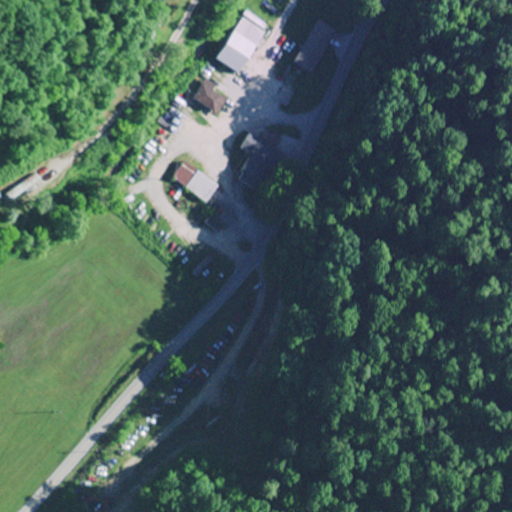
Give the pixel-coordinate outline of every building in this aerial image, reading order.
[(215,61),(239,74),(263,31),(239,17),(215,61)] [(313,73),(336,30),(317,20),(294,63),(313,73)] [(206,81),(193,97),(214,114),(228,98),(206,81)] [(282,139),(268,131),(263,141),(250,134),(242,149),(252,155),(238,179),(258,191),(280,153),(275,150),(282,139)] [(219,186),(184,161),(171,178),(206,204),(219,186)] [(11,203),(40,184),(35,175),(5,194),(11,203)]
